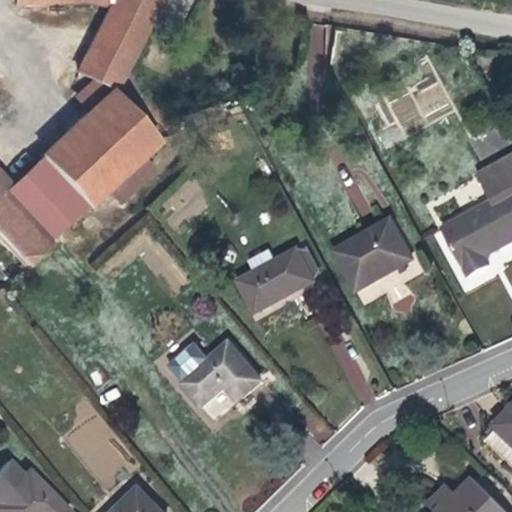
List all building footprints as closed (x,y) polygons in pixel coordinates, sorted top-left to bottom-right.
[(123,73),(160,0),(36,0),(36,3),(81,1),(108,7),(76,73),(113,92),(123,73)] [(10,183),(57,232),(104,191),(141,157),(158,143),(109,91),(69,127),(10,183)] [(195,115),(180,120),(184,131),(199,126),(195,115)] [(155,173),(141,157),(104,191),(118,206),(155,173)] [(511,159),(501,165),(511,185),(511,159)] [(478,177),(493,205),(445,231),(470,278),(480,273),(491,267),(487,259),(511,245),(511,185),(501,165),(478,177)] [(0,196),(44,243),(57,232),(10,183),(0,172),(0,196)] [(0,241),(22,265),(44,243),(0,196),(0,241)] [(137,254),(175,293),(194,275),(140,218),(91,264),(108,281),(137,254)] [(401,251),(407,248),(393,222),(336,253),(359,293),(403,268),(409,265),(401,251)] [(415,261),(407,248),(401,251),(409,265),(415,261)] [(287,298),(315,283),(298,252),(240,283),(256,315),(287,298)] [(230,345),(183,386),(202,408),(227,388),(240,402),(246,397),(262,383),(230,345)] [(511,412),(511,413),(497,428),(500,431),(511,442),(511,412)] [(99,493),(134,475),(103,414),(68,432),(99,493)] [(511,442),(500,431),(489,443),(511,464),(511,442)] [(66,511),(24,470),(20,475),(8,462),(0,469),(0,511),(66,511)] [(504,511),(475,482),(459,497),(452,504),(444,496),(430,510),(431,511),(504,511)] [(160,511),(139,490),(116,511),(160,511)] [(451,490),(444,496),(452,504),(459,497),(451,490)]
